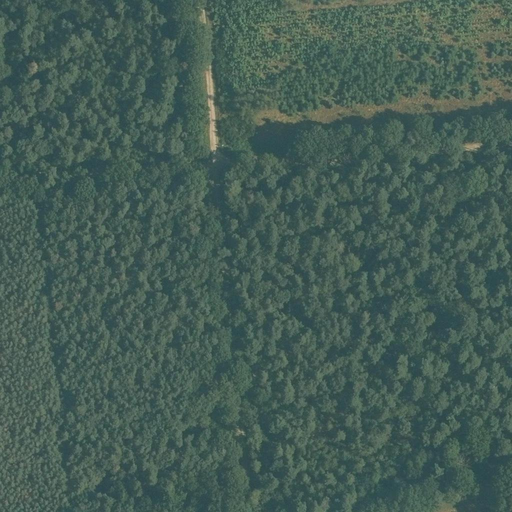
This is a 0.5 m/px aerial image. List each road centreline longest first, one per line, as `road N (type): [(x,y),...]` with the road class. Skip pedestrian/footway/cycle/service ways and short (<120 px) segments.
road 1 (track): [(511,138),(217,163)]
road 2 (track): [(217,163),(234,388)]
road 3 (track): [(217,163),(0,185)]
road 4 (track): [(217,163),(196,0)]
road 5 (track): [(234,388),(245,511)]
